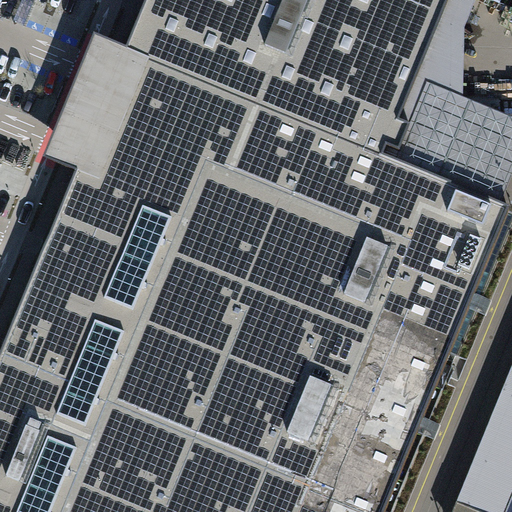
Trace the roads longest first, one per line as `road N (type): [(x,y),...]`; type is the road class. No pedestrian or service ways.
road 1 (unknown): [(108,221),(0,504)]
road 2 (unknown): [(77,511),(178,250)]
road 3 (unknown): [(257,283),(170,511)]
road 4 (unknown): [(333,314),(259,511)]
